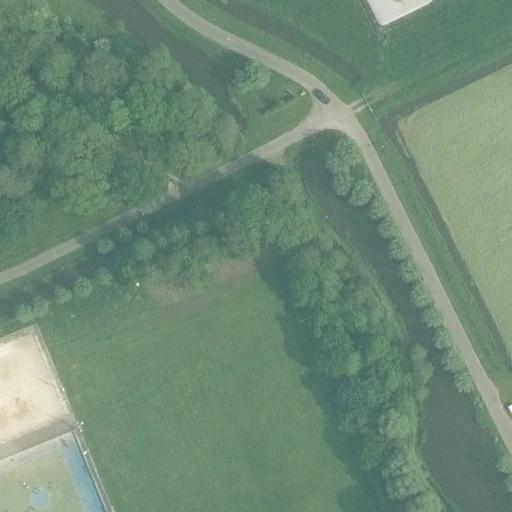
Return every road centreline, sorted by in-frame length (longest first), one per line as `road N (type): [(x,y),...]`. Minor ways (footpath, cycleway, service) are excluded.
road 1 (unclassified): [(0,279),(342,113)]
road 2 (unclassified): [(511,445),(342,113)]
road 3 (unclassified): [(342,113),(311,85),(164,0)]
road 4 (track): [(342,113),(511,32)]
